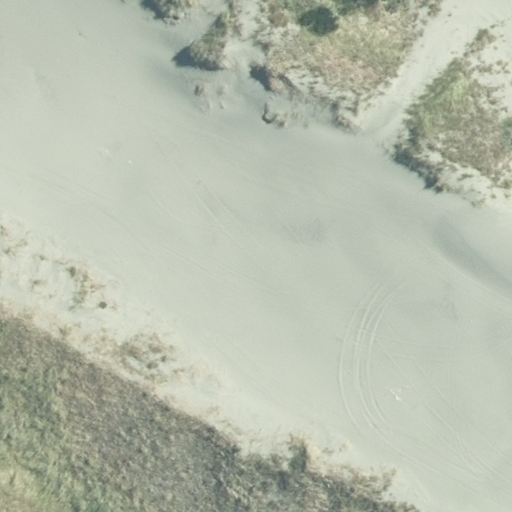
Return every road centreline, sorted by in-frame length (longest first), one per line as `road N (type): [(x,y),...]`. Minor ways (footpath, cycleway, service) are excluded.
road 1 (track): [(0,63),(164,128),(315,173),(488,200),(511,196)]
road 2 (track): [(437,0),(315,173)]
road 3 (track): [(198,0),(164,128)]
